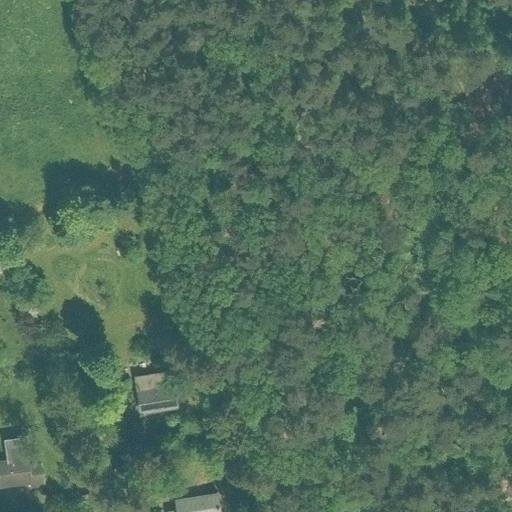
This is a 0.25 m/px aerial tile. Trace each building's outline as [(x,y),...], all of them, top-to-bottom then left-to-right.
[(467,100),(495,97),(495,92),(500,90),(502,94),(511,88),(511,68),(493,79),(465,82),(467,100)] [(141,410),(178,404),(173,372),(157,375),(159,386),(138,389),(141,410)] [(46,481),(43,463),(31,465),(28,444),(13,447),(14,457),(0,459),(0,483),(32,479),(32,483),(46,481)] [(223,511),(220,491),(176,498),(178,510),(169,511),(223,511)] [(109,511),(103,498),(93,502),(96,511),(109,511)]
